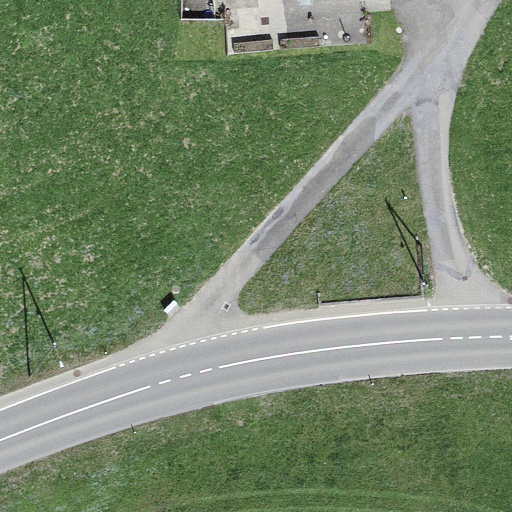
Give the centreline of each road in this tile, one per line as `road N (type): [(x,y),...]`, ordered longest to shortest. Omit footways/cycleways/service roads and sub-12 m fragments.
road 1 (tertiary): [(0,443),(177,378),(511,331)]
road 2 (track): [(446,61),(215,304),(177,378)]
road 3 (track): [(483,331),(434,171),(446,61),(493,0)]
